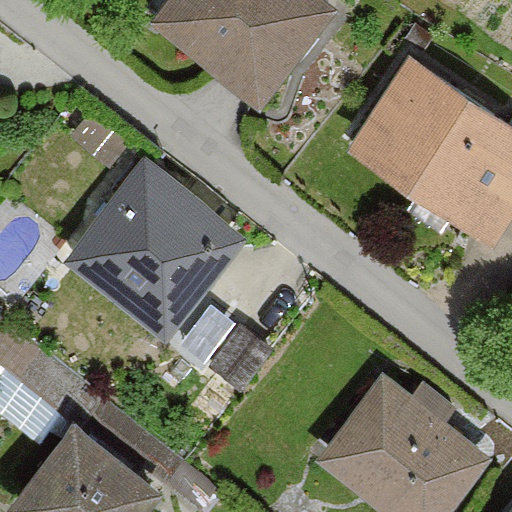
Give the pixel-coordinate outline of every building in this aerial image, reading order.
[(342,15),(325,0),(170,0),(158,15),(262,106),(342,15)] [(511,231),(511,129),(415,63),(352,154),(496,254),(511,231)] [(247,240),(153,166),(78,260),(171,334),(247,240)] [(0,364),(0,392),(68,448),(85,429),(99,411),(17,343),(0,364)] [(454,511),(490,467),(392,390),(331,467),(389,511),(454,511)] [(160,511),(172,497),(85,429),(68,448),(21,511),(160,511)]
